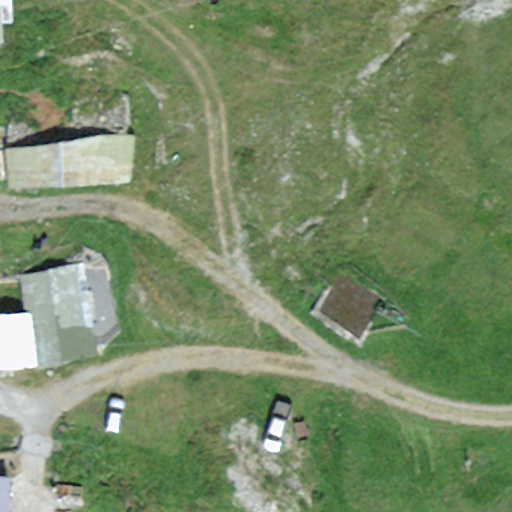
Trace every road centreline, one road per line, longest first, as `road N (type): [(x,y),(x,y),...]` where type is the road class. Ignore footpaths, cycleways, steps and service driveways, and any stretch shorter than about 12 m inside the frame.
road 1 (track): [(511,419),(196,364),(106,378),(40,412),(0,394)]
road 2 (track): [(361,393),(245,291),(170,238),(118,218),(0,218)]
